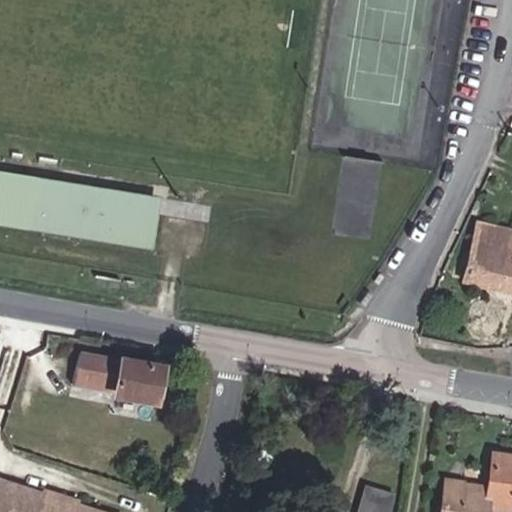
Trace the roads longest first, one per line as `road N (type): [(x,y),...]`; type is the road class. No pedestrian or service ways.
road 1 (residential): [(511,48),(381,369)]
road 2 (tertiary): [(0,302),(237,344)]
road 3 (residential): [(198,511),(237,344)]
road 4 (tertiary): [(237,344),(381,369)]
road 5 (tertiary): [(381,369),(511,391)]
